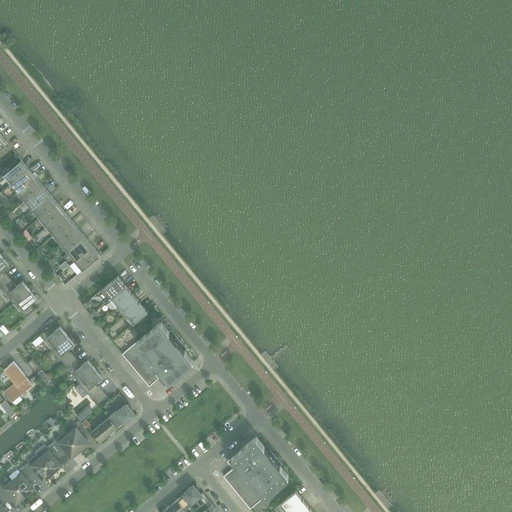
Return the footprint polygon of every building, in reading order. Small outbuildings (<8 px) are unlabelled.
[(10,145),(14,152),(22,148),(18,141),(10,145)] [(0,187),(3,190),(11,183),(29,169),(21,160),(4,174),(0,177),(2,180),(0,182),(0,187)] [(11,183),(18,192),(36,177),(29,169),(11,183)] [(18,192),(25,201),(43,186),(36,177),(18,192)] [(25,201),(32,209),(50,194),(43,186),(25,201)] [(32,209),(40,218),(57,203),(50,194),(32,209)] [(40,218),(47,226),(64,212),(57,203),(40,218)] [(47,226),(54,235),(72,220),(64,212),(47,226)] [(27,226),(34,221),(29,214),(22,219),(27,226)] [(54,235),(61,244),(79,229),(72,220),(54,235)] [(37,225),(30,227),(34,236),(41,234),(37,225)] [(61,244),(68,252),(86,238),(79,229),(61,244)] [(68,252),(75,261),(93,246),(86,238),(68,252)] [(93,246),(75,261),(83,270),(100,255),(93,246)] [(0,286),(10,278),(6,273),(5,273),(3,270),(9,265),(5,259),(3,261),(1,258),(2,256),(0,257),(0,286)] [(100,268),(109,260),(106,256),(97,264),(100,268)] [(11,266),(6,270),(15,280),(20,275),(11,266)] [(13,303),(30,290),(26,285),(24,286),(22,283),(23,282),(23,281),(16,286),(14,283),(10,278),(0,286),(0,287),(4,292),(5,291),(14,302),(13,303)] [(102,290),(109,299),(124,287),(116,278),(102,290)] [(109,299),(116,308),(131,295),(124,287),(109,299)] [(30,290),(13,303),(14,304),(15,303),(21,311),(20,311),(25,317),(36,309),(35,308),(34,308),(30,304),(37,298),(33,293),(31,294),(29,291),(30,290)] [(116,308),(124,316),(139,304),(131,295),(116,308)] [(83,306),(85,309),(92,303),(90,300),(83,306)] [(139,304),(124,316),(131,326),(146,313),(139,304)] [(161,322),(123,353),(150,385),(167,371),(171,375),(177,370),(178,372),(178,373),(179,374),(193,361),(185,351),(183,352),(168,333),(169,332),(161,322)] [(135,324),(130,329),(134,333),(126,341),(130,345),(142,332),(135,324)] [(51,348),(51,349),(67,335),(63,330),(62,331),(59,328),(61,327),(60,326),(54,332),(50,327),(50,326),(39,335),(44,341),(45,340),(52,348),(51,348)] [(60,360),(65,365),(75,357),(71,352),(68,349),(75,344),(70,338),(69,339),(66,336),(68,335),(67,335),(51,349),(52,348),(61,359),(60,360)] [(42,366),(47,363),(41,354),(37,357),(42,366)] [(78,382),(79,382),(95,368),(91,364),(90,365),(87,362),(89,361),(88,360),(82,365),(79,362),(80,362),(75,357),(65,365),(70,371),(70,370),(79,381),(78,382)] [(27,363),(35,372),(41,367),(33,358),(27,363)] [(5,394),(12,402),(33,385),(14,362),(4,369),(17,385),(5,394)] [(107,395),(103,390),(97,383),(96,383),(102,377),(98,372),(97,373),(94,370),(96,369),(95,368),(79,382),(80,382),(89,393),(88,393),(97,405),(108,396),(108,395),(107,395)] [(116,411),(109,417),(117,427),(124,421),(124,422),(134,414),(126,404),(117,412),(116,411)] [(95,414),(90,417),(96,427),(101,423),(95,414)] [(117,427),(109,417),(92,431),(100,441),(117,427)] [(76,427),(67,434),(80,451),(81,450),(80,450),(89,443),(85,437),(90,434),(79,420),(74,425),(76,427)] [(56,439),(51,443),(62,456),(67,453),(71,458),(80,450),(80,451),(67,434),(59,442),(56,439)] [(224,475),(251,508),(289,476),(280,466),(279,467),(264,448),(265,447),(256,437),(241,449),(242,450),(242,449),(244,452),(238,457),(241,461),(224,475)] [(35,452),(37,454),(53,473),(53,472),(62,465),(58,460),(62,456),(51,443),(47,447),(44,444),(35,452)] [(37,454),(28,461),(28,462),(24,466),(35,479),(39,475),(44,480),(52,473),(53,473),(37,454)] [(35,479),(24,466),(19,470),(18,469),(16,469),(9,475),(12,480),(26,496),(25,495),(34,488),(30,483),(35,479)] [(26,496),(12,480),(4,487),(2,484),(0,485),(0,492),(7,502),(12,498),(16,503),(25,496),(26,496)] [(184,494),(177,500),(185,510),(193,503),(192,502),(201,495),(193,485),(183,493),(184,494)] [(279,504),(285,511),(288,511),(302,501),(294,492),(279,504)] [(182,511),(185,510),(177,500),(161,511),(182,511)] [(288,511),(306,511),(309,510),(302,501),(288,511)] [(202,511),(210,511),(211,511),(215,507),(213,504),(212,503),(202,511)]
